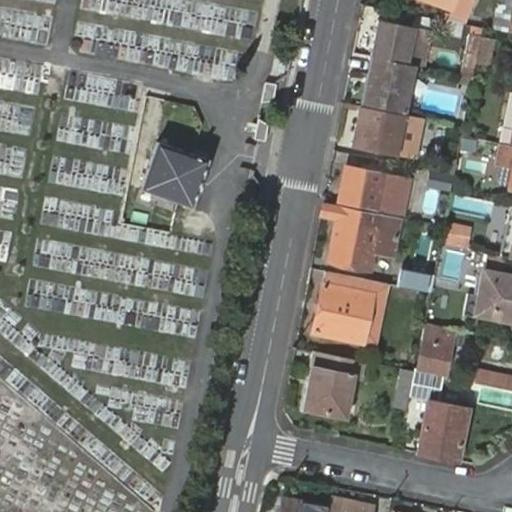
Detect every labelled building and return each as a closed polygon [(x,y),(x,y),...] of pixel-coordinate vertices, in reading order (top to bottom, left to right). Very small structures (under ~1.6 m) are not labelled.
[(426,0),(450,9),(446,20),(463,22),(470,0),(426,0)] [(511,0),(497,0),(492,30),(508,33),(510,20),(511,6),(511,0)] [(419,27),(378,19),(370,56),(405,62),(412,64),(419,27)] [(482,27),(471,25),(469,34),(480,36),(482,27)] [(419,27),(412,64),(422,66),(429,29),(419,27)] [(461,74),(471,76),(474,63),(480,36),(469,34),(461,74)] [(493,39),(480,36),(474,63),(488,65),(493,39)] [(405,62),(370,56),(360,105),(395,112),(403,114),(412,64),(405,62)] [(261,101),(272,100),(276,82),(265,81),(261,101)] [(395,112),(360,105),(353,144),(394,153),(403,114),(395,112)] [(264,139),(267,124),(258,118),(254,138),(259,139),(264,139)] [(439,155),(436,170),(453,174),(456,158),(457,151),(459,144),(461,135),(462,126),(451,123),(445,156),(439,155)] [(474,138),(461,135),(459,144),(457,151),(471,154),(474,138)] [(140,189),(190,206),(206,158),(157,141),(140,189)] [(511,189),(511,145),(509,145),(497,143),(493,163),(511,166),(511,170),(508,189),(511,189)] [(408,178),(346,165),(340,202),(401,213),(408,178)] [(436,170),(430,169),(427,185),(450,189),(453,174),(436,170)] [(324,202),(321,216),(335,219),(327,261),(369,270),(373,252),(392,256),(399,217),(324,202)] [(511,216),(491,212),(490,220),(511,224),(511,216)] [(511,224),(490,220),(485,241),(511,246),(511,224)] [(443,226),(440,242),(465,247),(469,228),(443,223),(443,226)] [(399,285),(424,291),(428,273),(403,268),(399,285)] [(466,292),(463,309),(475,311),(511,319),(511,276),(483,270),(478,295),(473,294),(466,292)] [(350,276),(325,271),(322,285),(320,284),(311,332),(362,342),(362,340),(373,342),(377,325),(374,324),(366,322),(370,300),(378,302),(379,296),(372,294),(362,293),(347,290),(350,276)] [(350,276),(347,290),(362,293),(365,279),(350,276)] [(366,322),(374,324),(378,302),(370,300),(366,322)] [(423,340),(416,369),(444,375),(450,345),(452,330),(424,324),(421,340),(423,340)] [(465,332),(452,330),(450,345),(462,347),(465,332)] [(362,361),(313,351),(311,367),(302,408),(344,416),(351,377),(358,379),(362,361)] [(408,392),(412,370),(400,368),(396,389),(408,392)] [(511,376),(477,369),(474,381),(511,389),(511,376)] [(425,373),(412,370),(408,392),(421,394),(425,373)] [(405,405),(408,392),(396,389),(394,402),(405,405)] [(417,452),(456,459),(467,408),(428,400),(417,452)] [(272,511),(279,511),(282,496),(276,495),(272,511)] [(282,496),(279,511),(324,511),(326,504),(282,496)] [(370,511),(372,505),(330,496),(327,511),(370,511)]
